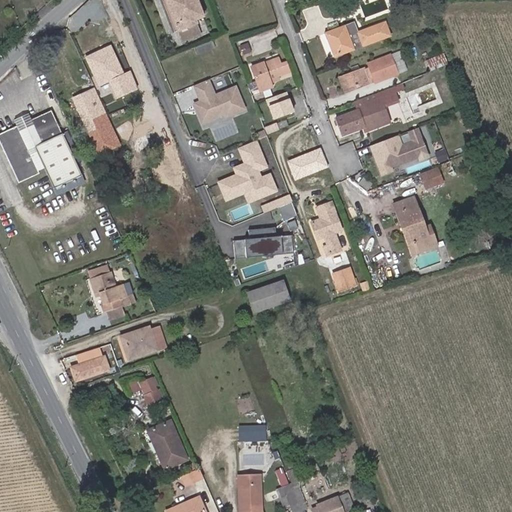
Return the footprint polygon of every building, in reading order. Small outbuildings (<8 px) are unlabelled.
[(203,17),(196,0),(165,0),(177,31),(196,23),(195,20),(203,17)] [(328,32),(324,34),(333,57),(390,36),(384,22),(357,33),(353,23),(338,28),(336,22),(326,26),(328,32)] [(240,46),(243,55),(251,52),(248,43),(240,46)] [(123,75),(110,47),(86,58),(100,86),(101,85),(113,80),(123,75)] [(445,55),(428,62),(431,70),(448,62),(445,55)] [(364,68),(338,78),(344,92),(369,83),(368,78),(372,76),(374,82),(395,74),(389,57),(368,65),(369,70),(365,71),(364,68)] [(266,69),(280,64),(278,58),(263,63),(266,69)] [(277,76),(289,72),(287,65),(286,62),(280,64),(266,69),(263,63),(263,62),(251,67),(254,77),(260,92),(272,87),(270,83),(269,79),(277,76)] [(214,83),(217,91),(229,87),(226,79),(214,83)] [(116,86),(113,80),(101,85),(104,92),(112,89),(112,88),(116,86)] [(207,80),(194,86),(200,102),(194,104),(201,122),(224,113),(225,117),(244,109),(235,88),(214,96),(207,80)] [(124,94),(132,91),(127,81),(120,85),(116,86),(112,88),(112,89),(116,98),(124,94)] [(390,123),(385,109),(384,107),(398,102),(398,100),(395,92),(403,89),(402,84),(354,101),(357,110),(335,118),(338,127),(342,136),(363,128),(365,132),(390,123)] [(119,145),(93,89),(73,99),(99,154),(114,147),(119,145)] [(294,111),(286,92),(267,99),(274,119),(294,111)] [(81,175),(62,133),(51,110),(31,119),(34,125),(18,132),(16,126),(0,133),(0,143),(18,183),(39,173),(38,171),(44,168),(53,189),(81,175)] [(31,119),(28,113),(13,120),(16,126),(18,132),(34,125),(31,119)] [(397,134),(369,145),(374,156),(377,155),(378,158),(375,160),(381,174),(392,170),(390,166),(407,160),(405,155),(416,151),(417,156),(419,159),(428,156),(416,127),(407,130),(411,140),(401,144),(397,134)] [(267,136),(266,134),(265,130),(255,134),(258,140),(267,136)] [(254,141),(238,148),(245,164),(234,169),(238,177),(232,180),(231,178),(219,183),(225,200),(236,195),(233,189),(241,186),(244,192),(251,189),(255,199),(275,191),(269,176),(260,179),(256,171),(260,169),(257,161),(262,159),(254,141)] [(295,179),(329,166),(322,146),(287,159),(295,179)] [(448,158),(444,149),(436,153),(439,162),(448,158)] [(417,156),(416,151),(405,155),(407,160),(417,156)] [(427,189),(444,183),(439,168),(422,174),(427,189)] [(372,183),(363,177),(359,183),(367,189),(372,183)] [(428,237),(413,198),(397,203),(400,211),(396,213),(404,233),(407,231),(415,253),(436,246),(432,236),(428,237)] [(278,207),(284,221),(297,216),(292,202),(278,207)] [(341,230),(338,222),(335,213),(331,202),(323,205),(316,208),(320,219),(311,223),(314,231),(318,239),(324,237),(327,246),(324,247),(327,255),(335,252),(340,250),(334,233),(341,230)] [(275,228),(249,230),(249,240),(233,241),(235,259),(294,254),(292,236),(276,237),(275,228)] [(415,253),(407,231),(404,233),(411,254),(415,253)] [(294,262),(284,265),(285,270),(295,267),(294,262)] [(108,273),(106,265),(88,270),(91,278),(108,273)] [(355,285),(349,268),(332,274),(338,291),(355,285)] [(125,296),(122,284),(115,287),(110,272),(108,273),(91,278),(90,279),(95,293),(99,292),(100,296),(104,305),(102,305),(104,312),(105,312),(119,307),(134,302),(131,294),(125,296)] [(232,280),(235,287),(240,285),(238,278),(232,280)] [(290,301),(282,280),(246,293),(253,313),(290,301)] [(105,312),(108,319),(122,314),(119,307),(105,312)] [(162,345),(157,331),(148,334),(147,330),(123,338),(130,356),(152,349),(152,348),(162,345)] [(75,381),(109,370),(104,356),(71,367),(75,381)] [(160,400),(151,378),(139,383),(145,396),(144,396),(148,405),(160,400)] [(187,459),(170,421),(147,430),(164,469),(187,459)] [(280,459),(277,452),(271,454),(274,461),(280,459)] [(185,485),(203,478),(199,468),(181,476),(185,485)] [(259,475),(238,476),(239,483),(252,483),(252,491),(260,491),(259,475)] [(260,511),(260,491),(252,491),(252,483),(239,483),(240,510),(243,510),(242,511),(260,511)] [(292,485),(291,484),(280,488),(283,495),(288,493),(293,503),(296,511),(301,510),(291,485),(292,485)] [(287,505),(293,503),(288,493),(283,495),(287,505)] [(204,511),(198,497),(166,511),(204,511)] [(342,511),(336,497),(317,505),(318,507),(314,508),(312,509),(312,511),(342,511)]
